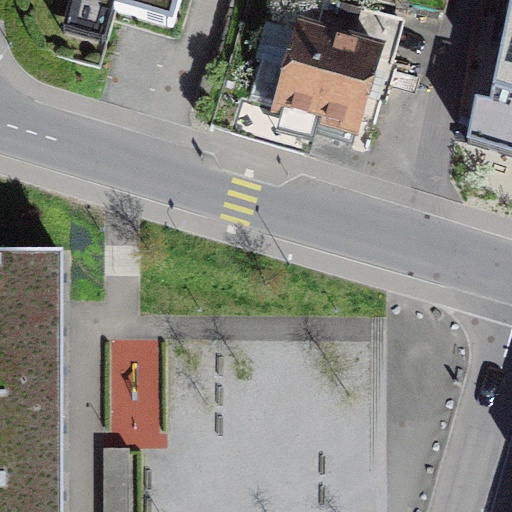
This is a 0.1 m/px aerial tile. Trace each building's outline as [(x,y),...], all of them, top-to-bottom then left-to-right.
[(106,0),(104,8),(114,11),(173,28),(180,0),(106,0)] [(391,17),(332,0),(321,0),(311,33),(300,29),(292,54),(266,47),(252,96),(278,104),(276,109),(240,99),(230,132),(303,155),(310,132),(352,144),(351,148),(367,153),(394,56),(380,53),(391,17)] [(511,4),(488,121),(511,128),(511,4)] [(0,413),(63,414),(63,257),(0,257),(0,413)] [(0,511),(62,511),(63,414),(0,413),(0,511)]
